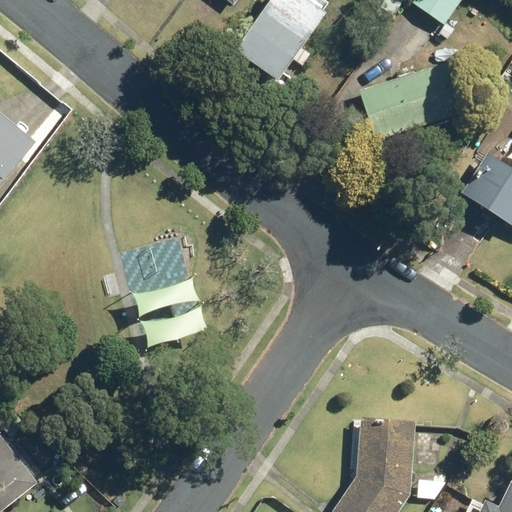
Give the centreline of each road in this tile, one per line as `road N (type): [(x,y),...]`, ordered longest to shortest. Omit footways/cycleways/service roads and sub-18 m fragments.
road 1 (residential): [(22,0),(348,263)]
road 2 (residential): [(348,263),(183,511)]
road 3 (residential): [(348,263),(511,352)]
